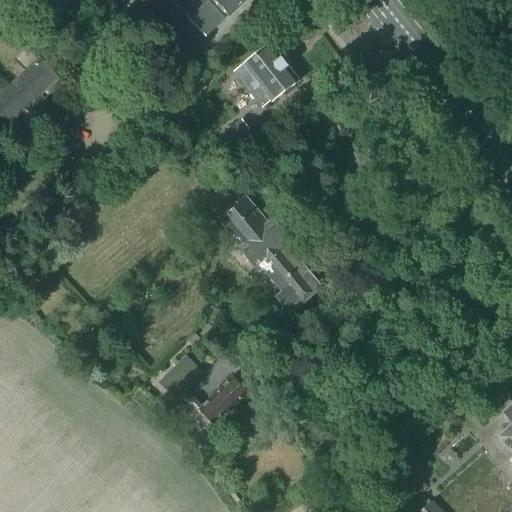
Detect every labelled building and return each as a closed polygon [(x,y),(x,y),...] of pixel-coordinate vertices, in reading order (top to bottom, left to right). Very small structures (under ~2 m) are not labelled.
[(163,0),(181,19),(182,18),(185,21),(184,23),(202,42),(221,25),(220,24),(224,20),(225,20),(247,0),(163,0)] [(271,105),(300,83),(270,44),(233,73),(261,110),(270,104),(271,105)] [(0,94),(0,134),(27,109),(35,117),(47,105),(39,97),(58,79),(37,58),(0,94)] [(242,120),(216,141),(234,164),(261,143),(242,120)] [(114,201),(170,150),(161,140),(105,192),(114,201)] [(205,168),(195,178),(205,188),(215,179),(205,168)] [(255,234),(268,223),(247,199),(221,221),(242,245),(237,249),(259,275),(264,271),(277,260),(255,234)] [(277,260),(264,271),(283,293),(275,299),(291,317),(319,293),(319,283),(290,249),(294,246),(272,220),(268,223),(255,234),(277,260)] [(87,336),(86,337),(101,352),(112,341),(97,326),(87,336)] [(203,345),(195,335),(188,342),(196,351),(203,345)] [(165,379),(181,395),(202,375),(186,358),(165,379)] [(248,395),(233,380),(203,409),(194,400),(184,410),(207,434),(215,426),(216,427),(223,421),(230,428),(241,417),(234,410),(248,395)] [(511,408),(505,415),(511,422),(511,427),(500,438),(511,452),(511,459),(509,462),(511,464),(511,408)] [(422,511),(442,511),(433,502),(422,511)]
